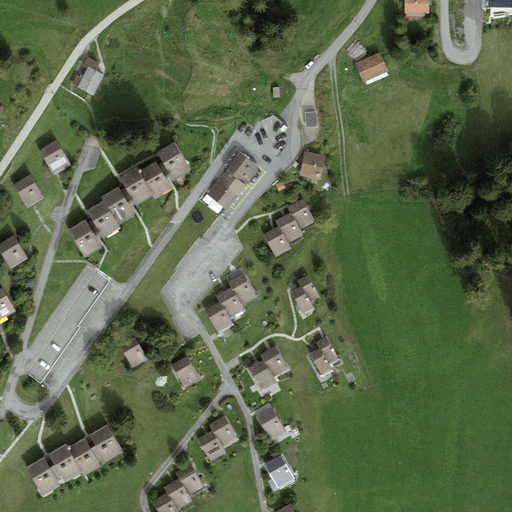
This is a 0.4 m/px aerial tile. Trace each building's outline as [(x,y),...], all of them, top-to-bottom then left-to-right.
[(429,0),(404,0),(404,11),(406,11),(406,15),(426,16),(426,11),(429,11),(429,0)] [(380,50),(354,63),(363,81),(388,68),(380,50)] [(86,67),(81,76),(76,74),(72,83),(93,93),(104,72),(96,68),(99,61),(87,55),(82,65),(86,67)] [(307,128),(319,127),(319,112),(307,113),(307,128)] [(290,129),(275,117),(253,130),(278,157),(288,146),(290,129)] [(57,139),(40,149),(54,173),(71,163),(57,139)] [(174,139),(157,150),(162,159),(169,171),(173,178),(191,167),(174,139)] [(260,166),(239,150),(207,194),(226,208),(245,182),(246,183),(260,166)] [(325,153),(305,150),(300,174),(321,178),(325,153)] [(158,162),(156,159),(140,169),(153,193),(155,196),(172,185),(165,174),(169,171),(162,159),(158,162)] [(137,165),(120,175),(126,186),(132,197),(136,203),(153,193),(140,169),(137,165)] [(31,172),(14,184),(28,206),(44,196),(31,172)] [(122,188),(120,185),(101,195),(104,198),(118,221),(135,212),(128,199),(132,197),(126,186),(122,188)] [(303,197),(287,206),(290,211),(301,228),(315,220),(303,197)] [(104,198),(86,209),(91,218),(98,228),(103,237),(121,226),(118,221),(104,198)] [(202,238),(219,215),(204,203),(144,290),(174,347),(185,341),(172,318),(173,317),(160,292),(177,270),(175,268),(200,236),(202,238)] [(290,211),(275,220),(278,225),(290,243),(304,234),(301,228),(290,211)] [(86,217),(69,227),(84,254),(102,244),(94,230),(98,228),(91,218),(88,220),(86,217)] [(278,225),(263,233),(277,256),(292,248),(278,225)] [(14,233),(0,241),(0,249),(10,267),(28,256),(14,233)] [(78,326),(109,279),(96,270),(27,370),(41,380),(80,327),(78,326)] [(243,271),(227,281),(231,286),(242,304),(256,295),(243,271)] [(308,274),(297,280),(300,285),(311,301),(320,296),(308,274)] [(300,285),(291,291),(304,313),(314,307),(311,301),(300,285)] [(2,286),(0,286),(0,319),(16,310),(2,286)] [(231,286),(216,294),(220,300),(230,316),(245,309),(242,304),(231,286)] [(220,300),(204,309),(218,332),(233,322),(230,316),(220,300)] [(135,335),(120,344),(133,367),(148,358),(135,335)] [(326,336),(316,342),(319,347),(329,364),(339,358),(326,336)] [(275,344),(260,354),(263,358),(275,377),(290,368),(275,344)] [(319,347),(309,353),(322,376),(333,370),(329,364),(319,347)] [(187,355),(172,364),(184,386),(200,378),(187,355)] [(263,358),(248,368),(262,391),(278,382),(275,377),(263,358)] [(272,407),(257,416),(271,440),(287,431),(272,407)] [(224,414),(209,424),(212,429),(223,447),(238,437),(224,414)] [(94,442),(90,445),(98,457),(102,455),(106,460),(124,450),(107,422),(89,434),(94,442)] [(212,429),(198,438),(212,461),(227,453),(223,447),(212,429)] [(85,437),(69,445),(85,472),(102,463),(98,457),(90,445),(85,437)] [(67,442),(49,453),(54,461),(61,473),(66,481),(82,470),(69,445),(67,442)] [(281,455),(266,464),(280,488),(295,479),(281,455)] [(44,456),(27,466),(44,494),(61,484),(56,476),(61,473),(54,461),(49,464),(44,456)] [(191,462),(175,472),(178,477),(189,494),(204,486),(191,462)] [(178,477),(163,486),(167,491),(178,510),(193,501),(189,494),(178,477)] [(167,491),(153,500),(159,511),(179,511),(178,510),(167,491)] [(294,511),(289,502),(274,511),(294,511)]
